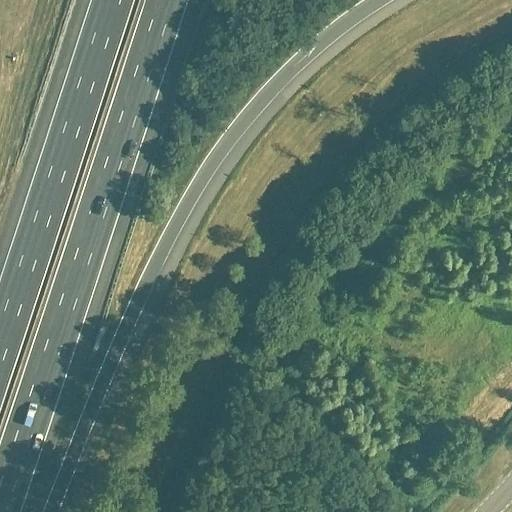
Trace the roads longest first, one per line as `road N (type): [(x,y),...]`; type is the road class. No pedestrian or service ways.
road 1 (motorway): [(53,511),(128,324),(209,170),(273,89),(381,0)]
road 2 (motorway): [(0,506),(169,0)]
road 3 (motorway): [(108,0),(0,304)]
